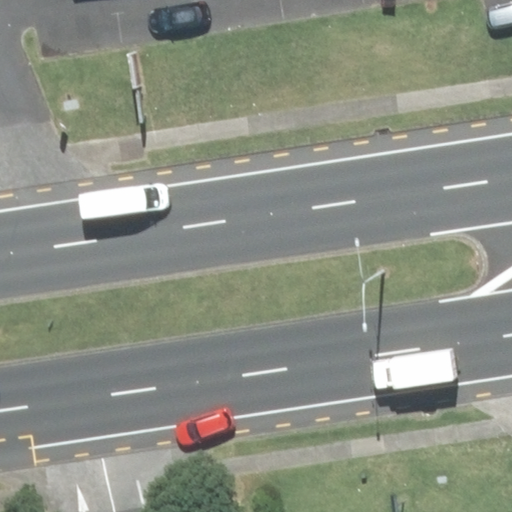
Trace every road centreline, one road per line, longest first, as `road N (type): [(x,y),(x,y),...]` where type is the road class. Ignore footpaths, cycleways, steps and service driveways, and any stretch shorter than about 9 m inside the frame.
road 1 (primary): [(511,346),(0,421)]
road 2 (primary): [(0,230),(511,164)]
